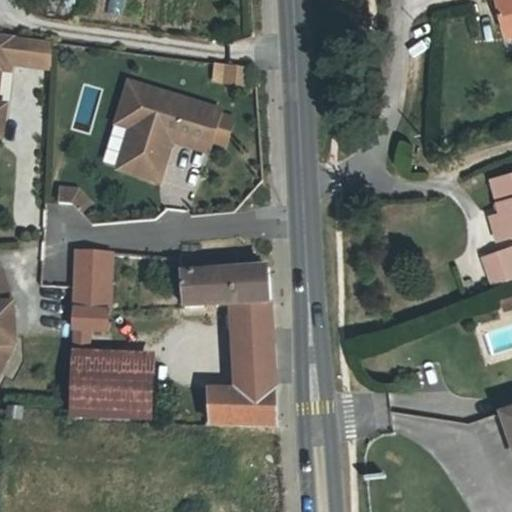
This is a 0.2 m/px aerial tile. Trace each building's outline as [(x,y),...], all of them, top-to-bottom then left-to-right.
[(108,0),(107,14),(131,16),(132,0),(108,0)] [(511,0),(497,0),(508,37),(511,35),(511,0)] [(13,64),(53,69),(54,42),(38,40),(0,35),(0,84),(2,70),(4,56),(13,57),(13,64)] [(4,56),(2,70),(12,71),(13,64),(13,57),(4,56)] [(241,85),(243,65),(211,61),(209,82),(241,85)] [(130,86),(124,107),(138,111),(133,129),(121,170),(159,181),(171,141),(172,139),(167,138),(169,132),(211,144),(211,142),(225,146),(233,120),(219,115),(220,113),(130,86)] [(138,111),(124,107),(119,125),(133,129),(138,111)] [(208,152),(211,144),(169,132),(167,138),(172,139),(171,141),(208,152)] [(511,174),(493,180),(503,214),(509,236),(509,237),(511,236),(511,174)] [(60,204),(70,205),(71,191),(61,190),(60,204)] [(79,191),(71,191),(70,205),(73,205),(82,214),(91,205),(79,191)] [(509,236),(503,214),(493,217),(499,239),(509,236)] [(511,247),(486,257),(495,285),(511,279),(511,247)] [(78,252),(77,274),(110,275),(112,254),(78,252)] [(275,351),(270,269),(239,271),(238,255),(182,257),(182,260),(182,263),(175,264),(175,270),(183,269),(185,311),(233,309),(256,308),(258,325),(255,325),(256,345),(264,351),(275,351)] [(1,273),(0,273),(0,371),(6,359),(6,346),(15,346),(13,306),(7,306),(6,289),(1,273)] [(77,286),(75,311),(109,312),(110,275),(77,274),(77,286)] [(506,309),(511,307),(511,296),(503,299),(506,309)] [(233,309),(237,392),(277,393),(275,351),(264,351),(256,345),(255,325),(258,325),(256,308),(233,309)] [(108,331),(109,312),(75,311),(75,329),(91,330),(108,331)] [(91,330),(75,329),(74,352),(90,352),(91,330)] [(156,354),(90,352),(74,352),(72,387),(70,408),(71,420),(154,423),(156,354)] [(279,427),(277,393),(237,392),(211,392),(213,426),(279,427)] [(283,511),(284,511),(228,511),(228,484),(183,484),(182,511),(283,511)]
